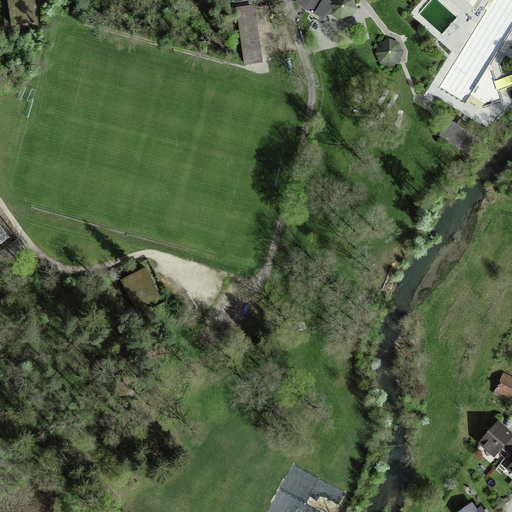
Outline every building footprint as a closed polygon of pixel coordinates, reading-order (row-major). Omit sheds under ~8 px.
[(30,0),(7,0),(12,26),(34,22),(30,0)] [(322,18),(324,15),(331,13),(332,15),(341,14),(348,13),(355,9),(353,0),(296,0),(296,1),(322,18)] [(252,8),(237,11),(245,63),(260,61),(252,8)] [(394,49),(389,41),(380,44),(377,53),(381,62),(390,65),(399,62),(396,52),(394,49)] [(449,121),(440,136),(470,154),(479,139),(469,133),(472,127),(459,119),(456,125),(449,121)] [(159,297),(144,269),(122,281),(136,309),(159,297)] [(511,383),(501,378),(494,393),(500,396),(502,392),(511,397),(511,383)] [(511,449),(511,436),(497,424),(481,442),(495,454),(501,447),(509,453),(511,449)]
